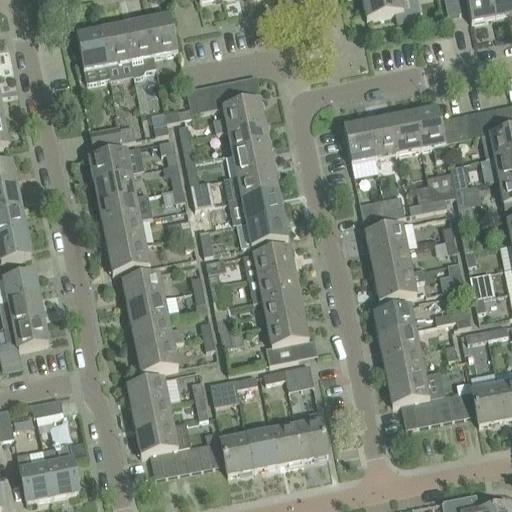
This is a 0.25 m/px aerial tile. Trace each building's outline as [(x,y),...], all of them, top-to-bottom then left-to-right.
[(369,0),(362,2),(367,26),(416,15),(412,0),(369,0)] [(457,0),(443,0),(448,21),(461,19),(457,0)] [(496,24),(490,0),(465,0),(472,29),(496,24)] [(511,0),(490,0),(496,24),(511,20),(511,0)] [(171,21),(146,26),(154,63),(178,58),(171,21)] [(123,30),(131,68),(134,84),(142,83),(144,81),(146,77),(156,75),(154,63),(146,26),(123,30)] [(123,30),(100,35),(108,72),(109,72),(131,68),(123,30)] [(108,72),(100,35),(76,40),(84,77),(85,77),(87,90),(111,85),(109,72),(108,72)] [(248,108),(260,105),(255,82),(244,84),(248,108)] [(237,110),(248,108),(244,84),(232,87),(237,110)] [(232,87),(222,89),(227,112),(237,110),(232,87)] [(227,137),(228,140),(265,132),(260,105),(248,108),(237,110),(227,112),(222,89),(209,91),(214,115),(222,114),(225,125),(214,127),(216,140),(227,137)] [(203,118),(214,115),(209,91),(198,94),(203,118)] [(192,120),(203,118),(198,94),(187,96),(191,115),(192,120)] [(498,113),(502,136),(511,134),(511,127),(509,111),(498,113)] [(446,151),(445,149),(441,125),(438,113),(414,118),(422,156),(433,154),(436,167),(448,165),(445,152),(446,151)] [(486,116),(491,139),(502,136),(498,113),(486,116)] [(193,124),(192,120),(191,115),(165,120),(167,129),(193,124)] [(479,142),(482,142),(491,140),(491,139),(486,116),(475,118),(479,142)] [(399,161),(422,156),(414,118),(391,123),(399,161)] [(468,145),(479,142),(475,118),(463,120),(468,145)] [(457,147),(468,145),(463,120),(452,123),(457,147)] [(397,161),(399,161),(391,123),(368,127),(375,165),(377,165),(378,173),(399,169),(397,161)] [(445,149),(457,147),(452,123),(441,125),(445,149)] [(0,127),(0,152),(8,151),(3,127),(0,127)] [(351,170),(375,165),(368,127),(344,132),(351,170)] [(154,134),(156,143),(169,140),(167,131),(154,134)] [(179,133),(182,149),(192,147),(188,131),(179,133)] [(120,133),(117,133),(122,149),(135,146),(134,139),(132,132),(120,134),(120,133)] [(228,140),(233,161),(270,154),(265,132),(228,140)] [(122,149),(117,133),(89,139),(93,156),(122,149)] [(486,165),(494,164),(494,163),(511,159),(511,134),(502,136),(491,139),(491,140),(482,142),(486,165)] [(164,174),(164,176),(179,173),(173,147),(160,149),(162,161),(167,160),(169,173),(164,174)] [(182,149),(187,171),(196,169),(192,147),(182,149)] [(233,161),(238,185),(275,178),(270,154),(233,161)] [(89,163),(95,191),(131,184),(125,156),(89,163)] [(494,164),(499,186),(511,183),(511,159),(494,163),(494,164)] [(0,168),(0,193),(16,191),(11,166),(0,168)] [(187,171),(191,195),(201,193),(200,191),(208,189),(206,176),(198,178),(196,169),(187,171)] [(457,204),(457,208),(466,206),(459,171),(450,173),(455,196),(457,204)] [(171,182),(174,198),(184,196),(179,173),(164,176),(166,183),(171,182)] [(238,185),(243,208),(280,201),(275,178),(238,185)] [(511,183),(499,186),(506,219),(511,217),(511,183)] [(95,191),(99,213),(135,206),(131,184),(95,191)] [(0,218),(21,214),(16,191),(0,193),(0,218)] [(191,195),(196,217),(205,216),(201,193),(191,195)] [(184,196),(174,198),(176,209),(186,207),(184,196)] [(446,206),(457,204),(455,196),(444,198),(445,205),(432,208),(434,217),(447,214),(446,206)] [(243,208),(248,231),(284,224),(280,201),(243,208)] [(397,203),(384,205),(388,225),(401,223),(405,222),(403,214),(401,202),(397,203)] [(388,225),(384,205),(360,210),(364,230),(388,225)] [(99,213),(104,236),(139,229),(135,206),(99,213)] [(466,206),(457,208),(462,229),(475,226),(472,211),(468,212),(466,206)] [(411,222),(434,217),(432,208),(409,212),(411,222)] [(0,218),(0,242),(26,238),(21,214),(0,218)] [(196,217),(201,241),(210,239),(205,216),(196,217)] [(284,224),(248,231),(252,253),(289,245),(284,224)] [(180,229),(184,244),(192,242),(189,227),(180,229)] [(104,236),(109,259),(144,252),(139,229),(104,236)] [(365,238),(370,262),(407,254),(403,230),(365,238)] [(443,235),(445,246),(454,244),(452,233),(443,235)] [(26,238),(0,242),(0,262),(1,268),(31,262),(26,238)] [(210,239),(201,241),(205,263),(215,261),(210,239)] [(192,242),(184,244),(186,255),(195,254),(192,242)] [(463,245),(465,258),(474,257),(472,243),(463,245)] [(454,244),(445,246),(448,261),(457,259),(454,244)] [(144,252),(109,259),(113,280),(148,273),(144,252)] [(253,260),(258,287),(296,280),(290,253),(253,260)] [(370,262),(375,285),(412,277),(407,254),(370,262)] [(474,257),(465,258),(468,271),(477,270),(474,257)] [(450,271),(452,280),(454,293),(464,291),(461,280),(463,280),(461,269),(450,271)] [(412,277),(375,285),(380,309),(417,301),(414,289),(425,287),(423,276),(412,279),(412,277)] [(0,309),(39,302),(34,278),(15,282),(4,284),(0,284),(0,309)] [(122,286),(128,314),(164,307),(158,279),(122,286)] [(209,281),(212,297),(221,294),(218,279),(209,281)] [(262,308),(263,310),(300,302),(296,280),(258,287),(260,297),(251,298),(253,310),(262,308)] [(191,284),(195,300),(204,298),(201,282),(191,284)] [(472,293),(474,305),(483,303),(481,291),(472,293)] [(212,297),(216,319),(226,317),(225,314),(230,313),(226,294),(221,294),(212,297)] [(204,298),(195,300),(197,311),(206,310),(204,298)] [(0,309),(0,311),(4,333),(44,325),(39,302),(0,309)] [(263,310),(268,333),(305,326),(300,302),(263,310)] [(483,303),(474,305),(477,318),(486,316),(483,303)] [(128,314),(132,336),(168,329),(164,307),(128,314)] [(374,318),(378,342),(416,335),(411,311),(374,318)] [(455,319),(457,326),(470,324),(468,316),(455,319)] [(216,319),(221,343),(230,340),(229,338),(230,337),(226,317),(216,319)] [(470,324),(457,326),(458,334),(472,332),(470,324)] [(44,325),(4,333),(7,348),(17,347),(19,355),(48,349),(44,325)] [(305,326),(268,333),(272,353),(267,354),(270,371),(300,364),(297,349),(309,346),(305,326)] [(132,336),(137,360),(173,353),(173,351),(185,348),(182,335),(170,338),(168,329),(132,336)] [(201,331),(204,347),(213,345),(210,329),(201,331)] [(507,332),(486,336),(488,344),(508,340),(507,332)] [(378,342),(383,365),(421,358),(416,335),(378,342)] [(488,344),(486,336),(466,340),(468,348),(488,344)] [(230,340),(221,343),(223,353),(232,351),(230,340)] [(213,345),(204,347),(207,357),(215,355),(213,345)] [(455,352),(446,353),(448,365),(457,364),(455,352)] [(173,353),(137,360),(141,381),(177,373),(173,353)] [(383,365),(388,388),(425,381),(421,358),(383,365)] [(285,377),(287,385),(288,392),(313,387),(310,372),(285,377)] [(266,390),(287,385),(285,377),(264,381),(266,390)] [(413,408),(425,406),(430,405),(425,381),(388,388),(392,412),(401,410),(413,408)] [(257,383),(235,387),(237,396),(258,391),(257,383)] [(127,391),(132,415),(168,408),(163,384),(127,391)] [(239,406),(237,396),(235,387),(215,391),(217,400),(222,399),(225,409),(239,406)] [(459,399),(460,399),(472,396),(470,387),(457,390),(459,399)] [(511,388),(498,391),(504,426),(511,424),(511,388)] [(192,390),(195,406),(205,404),(202,389),(192,390)] [(472,396),(477,420),(479,431),(504,426),(498,391),(472,396)] [(465,423),(477,420),(472,396),(460,399),(465,423)] [(460,399),(459,399),(448,401),(453,425),(465,423),(460,399)] [(448,401),(437,403),(441,427),(453,425),(448,401)] [(437,403),(430,405),(425,406),(430,429),(441,427),(437,403)] [(32,410),(34,423),(37,422),(40,437),(45,436),(44,429),(57,426),(64,421),(60,404),(32,410)] [(205,404),(195,406),(199,427),(209,425),(205,404)] [(425,406),(413,408),(418,432),(430,429),(425,406)] [(132,415),(136,438),(173,431),(168,408),(132,415)] [(413,408),(401,410),(406,434),(418,432),(413,408)] [(8,415),(0,416),(0,434),(2,445),(14,443),(8,415)] [(311,429),(295,432),(302,466),(328,461),(320,417),(309,419),(311,429)] [(174,456),(186,454),(189,453),(184,430),(173,433),(173,431),(136,438),(141,462),(148,461),(150,461),(163,458),(174,456)] [(295,432),(270,437),(277,471),(302,466),(295,432)] [(270,437),(246,442),(253,476),(277,471),(270,437)] [(208,449),(209,449),(220,447),(218,439),(206,441),(208,449)] [(221,447),(226,470),(228,481),(253,476),(246,442),(221,447)] [(221,447),(220,447),(209,449),(213,473),(226,470),(221,447)] [(209,449),(208,449),(197,451),(202,475),(213,473),(209,449)] [(43,456),(46,471),(53,502),(79,497),(70,451),(43,456)] [(190,477),(202,475),(197,451),(189,453),(186,454),(190,477)] [(186,454),(174,456),(179,480),(190,477),(186,454)] [(174,456),(163,458),(167,482),(179,480),(174,456)] [(53,502),(46,471),(33,473),(30,458),(18,461),(23,488),(27,508),(53,502)] [(163,458),(150,461),(155,484),(167,482),(163,458)] [(509,511),(510,510),(501,511),(478,511),(476,501),(444,507),(445,511),(509,511)]
